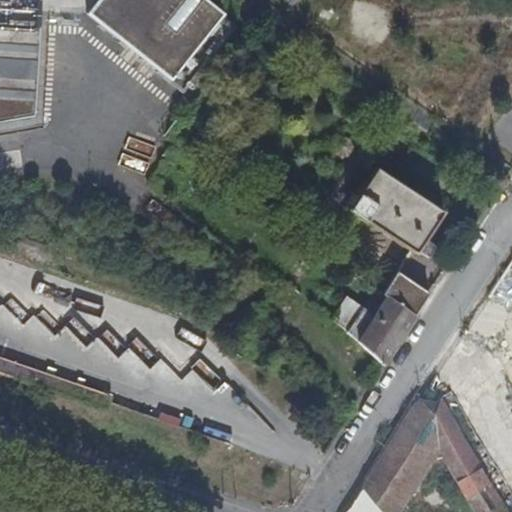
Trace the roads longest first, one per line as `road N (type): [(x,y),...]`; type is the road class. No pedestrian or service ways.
road 1 (residential): [(511,216),(314,511)]
road 2 (unclassified): [(203,511),(0,437)]
